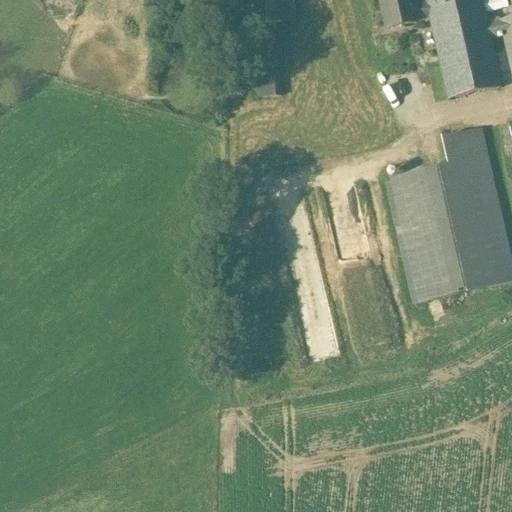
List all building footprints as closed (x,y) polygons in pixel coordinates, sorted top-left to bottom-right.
[(289,0),(247,0),(249,20),(291,18),(289,0)] [(411,0),(379,0),(387,32),(418,25),(418,23),(413,4),(412,4),(411,0)] [(425,1),(413,4),(418,23),(430,20),(449,102),(501,90),(490,40),(503,37),(511,78),(511,19),(486,25),(480,0),(441,0),(426,4),(425,1)] [(257,46),(260,99),(282,98),(280,45),(257,46)] [(447,167),(383,181),(411,306),(511,283),(511,265),(482,131),(441,140),(447,167)]
